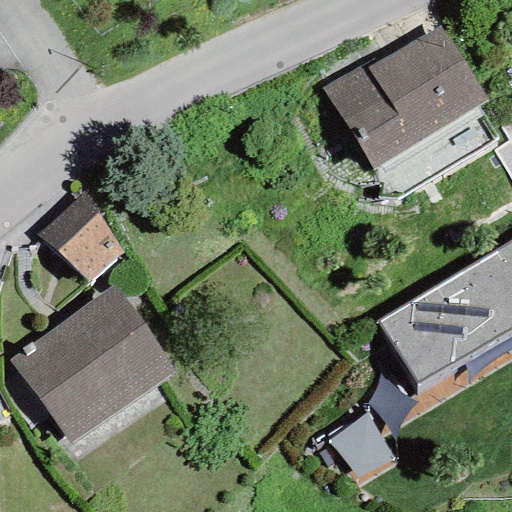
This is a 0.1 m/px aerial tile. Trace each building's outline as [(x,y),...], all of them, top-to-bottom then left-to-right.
[(372,59),(321,88),(372,169),(486,101),(438,26),(375,63),(372,59)] [(122,252),(84,192),(36,235),(88,282),(122,252)] [(511,240),(376,322),(416,384),(511,327),(511,240)] [(113,286),(9,361),(69,444),(176,372),(113,286)] [(359,476),(398,448),(372,410),(332,438),(359,476)]
